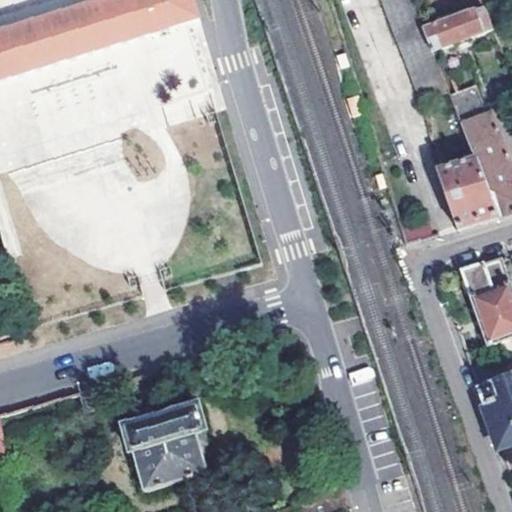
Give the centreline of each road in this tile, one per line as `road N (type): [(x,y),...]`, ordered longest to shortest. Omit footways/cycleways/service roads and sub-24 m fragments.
road 1 (residential): [(504,511),(423,273),(442,254),(511,233)]
road 2 (residential): [(0,386),(311,299)]
road 3 (residential): [(225,0),(236,62),(311,299)]
road 4 (residential): [(311,299),(371,511)]
